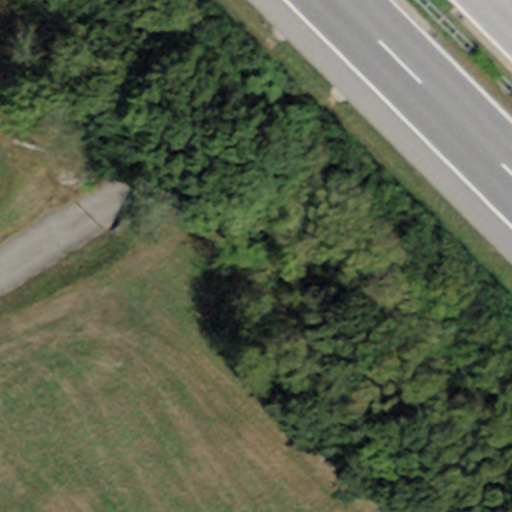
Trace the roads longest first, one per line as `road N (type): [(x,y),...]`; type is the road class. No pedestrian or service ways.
road 1 (track): [(437,0),(0,283)]
road 2 (motorway): [(334,0),(511,179)]
